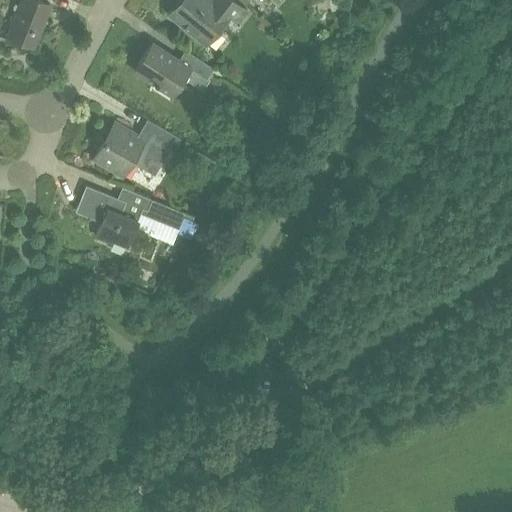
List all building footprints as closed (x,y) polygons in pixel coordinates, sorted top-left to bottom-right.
[(20,0),(7,36),(33,46),(50,4),(39,0),(20,0)] [(237,22),(246,11),(233,0),(177,0),(167,13),(205,43),(228,14),(237,22)] [(206,78),(213,67),(184,49),(178,59),(151,42),(133,69),(172,94),(189,67),(206,78)] [(172,150),(180,138),(146,118),(137,134),(114,121),(92,158),(122,175),(131,161),(154,174),(169,148),(172,150)] [(146,209),(151,198),(129,189),(124,200),(85,184),(74,210),(100,221),(95,233),(126,246),(142,207),(146,209)] [(202,212),(206,210),(207,206),(204,202),(200,201),(196,203),(195,208),(197,211),(202,212)]
